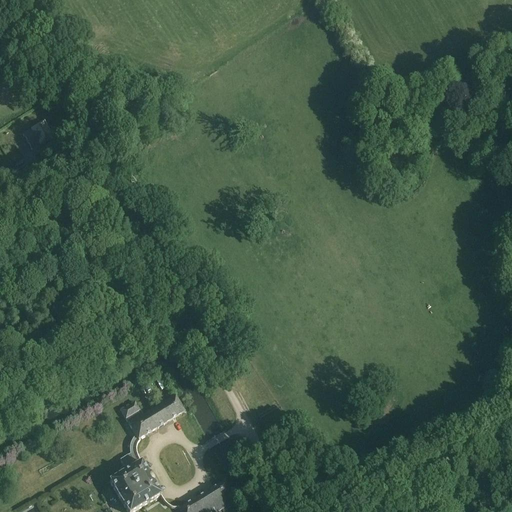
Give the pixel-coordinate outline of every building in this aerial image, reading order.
[(32,150),(52,138),(43,123),(23,135),(32,150)] [(33,176),(26,166),(0,181),(0,191),(22,178),(24,181),(33,176)] [(156,410),(165,425),(184,413),(174,398),(156,410)] [(120,412),(128,426),(135,437),(132,441),(131,442),(129,448),(129,450),(129,452),(130,455),(119,461),(124,468),(120,470),(122,475),(109,483),(125,511),(136,511),(160,497),(140,464),(138,459),(137,456),(136,453),(136,448),(137,445),(138,443),(139,442),(138,441),(165,425),(156,410),(143,417),(135,403),(120,412)] [(218,511),(236,502),(225,484),(180,511),(213,511),(215,511),(218,511)]
